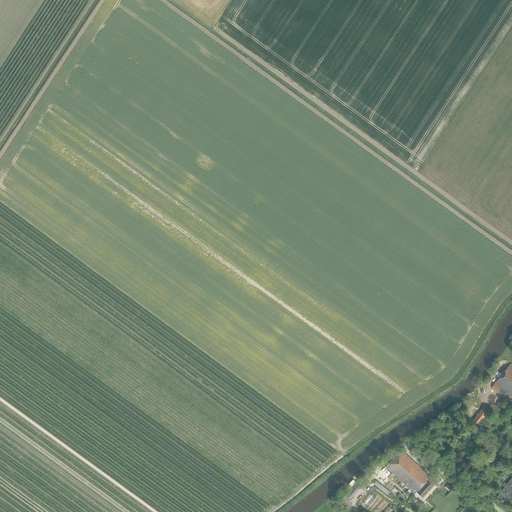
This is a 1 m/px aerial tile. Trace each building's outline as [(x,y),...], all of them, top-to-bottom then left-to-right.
[(499,396),(501,396),(504,392),(505,393),(506,392),(511,396),(511,364),(491,388),(497,393),(497,395),(499,396)] [(478,424),(487,412),(482,408),(473,420),(478,424)] [(411,489),(415,493),(416,492),(419,495),(422,497),(434,485),(428,479),(430,477),(401,450),(385,466),(410,490),(411,489)] [(496,451),(492,456),(497,460),(502,454),(498,451),(497,452),(496,451)] [(505,498),(511,489),(511,477),(507,484),(504,482),(502,485),(504,487),(499,494),(497,496),(500,499),(502,496),(505,498)] [(350,488),(344,495),(350,501),(354,497),(353,496),(362,487),(356,482),(356,483),(350,488)] [(337,496),(334,499),(341,504),(343,501),(337,496)]
